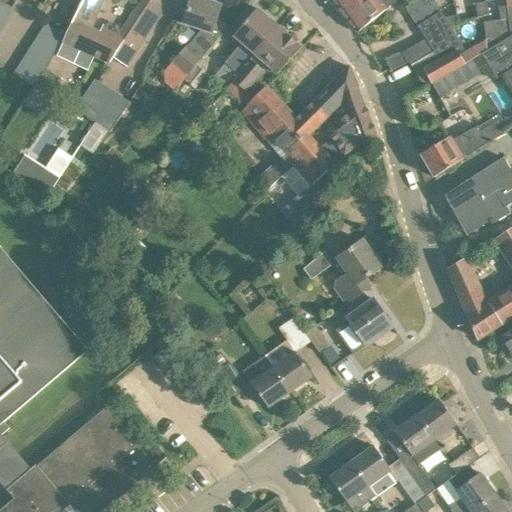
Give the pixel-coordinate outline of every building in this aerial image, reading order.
[(109,64),(113,59),(126,67),(154,26),(141,18),(152,0),(84,0),(65,38),(62,42),(109,64)] [(188,47),(187,46),(172,64),(171,64),(163,73),(164,83),(174,91),(186,77),(187,77),(230,26),(215,21),(220,6),(201,0),(190,0),(183,25),(201,31),(188,47)] [(332,0),(343,15),(361,0),(332,0)] [(359,33),(385,11),(398,0),(361,0),(343,15),(358,33),(359,33)] [(421,0),(418,2),(418,0),(405,9),(417,27),(438,61),(422,70),(423,70),(438,61),(456,51),(461,49),(449,28),(444,19),(432,0),(421,0)] [(484,23),(486,40),(487,52),(511,36),(511,0),(505,0),(506,7),(498,8),(500,21),(484,23)] [(0,15),(6,20),(13,10),(0,2),(0,15)] [(487,15),(485,5),(475,7),(477,18),(487,15)] [(214,76),(227,88),(278,28),(267,19),(267,16),(263,12),(260,13),(257,10),(233,37),(241,44),(214,76)] [(444,19),(449,28),(458,25),(456,17),(444,19)] [(65,38),(45,25),(39,35),(59,48),(62,42),(65,38)] [(267,67),(278,76),(302,49),(296,44),(296,41),(290,36),(287,36),(278,28),(227,88),(240,98),(267,67)] [(33,45),(52,58),(59,48),(39,35),(33,45)] [(496,79),(511,69),(511,36),(487,52),(482,56),(487,64),(496,79)] [(33,45),(26,55),(46,67),(52,58),(33,45)] [(456,51),(438,61),(423,70),(431,85),(449,74),(464,65),(459,56),(456,51)] [(390,71),(406,64),(400,53),(385,60),(390,71)] [(20,65),(39,77),(46,67),(26,55),(20,65)] [(477,70),(487,64),(482,56),(472,62),(477,70)] [(13,75),(22,80),(33,87),(39,77),(20,65),(13,75)] [(193,90),(207,74),(197,67),(184,83),(193,90)] [(348,68),(294,119),(264,89),(240,114),(265,144),(266,143),(280,159),(262,174),(272,186),(288,170),(288,171),(290,169),(285,163),(296,154),(292,149),(308,133),(315,126),(316,128),(339,105),(356,90),(356,91),(358,90),(348,68)] [(449,74),(431,85),(439,101),(458,89),(449,74)] [(75,110),(95,123),(114,94),(94,80),(75,110)] [(348,154),(375,135),(364,105),(358,90),(356,91),(356,90),(339,105),(344,118),(327,131),(331,139),(320,147),(308,133),(292,149),(296,154),(285,163),(290,169),(293,166),(311,187),(335,166),(333,163),(343,157),(348,154)] [(110,133),(130,103),(114,94),(95,123),(110,133)] [(219,114),(211,107),(196,122),(204,130),(219,114)] [(434,179),(486,144),(503,133),(496,122),(480,132),(477,127),(450,142),(446,135),(435,142),(437,146),(420,156),(434,179)] [(115,165),(123,155),(112,147),(105,157),(115,165)] [(60,178),(46,169),(25,155),(14,172),(49,195),(60,178)] [(511,175),(502,158),(444,197),(456,217),(466,237),(489,224),(491,227),(510,216),(505,206),(511,202),(511,175)] [(161,185),(153,177),(145,185),(153,193),(161,185)] [(328,212),(309,190),(281,215),(300,237),(328,212)] [(48,197),(41,204),(49,211),(56,204),(48,197)] [(84,225),(93,234),(101,225),(92,216),(84,225)] [(511,317),(511,228),(491,242),(511,272),(511,284),(486,301),(467,258),(448,269),(468,318),(468,319),(477,339),(477,340),(479,339),(478,339),(511,317)] [(141,255),(147,249),(135,237),(129,244),(141,255)] [(338,259),(339,259),(331,264),(340,277),(334,281),(333,290),(344,306),(344,307),(363,293),(370,288),(367,283),(368,278),(381,268),(362,242),(338,259)] [(0,483),(7,491),(31,470),(2,436),(9,429),(4,423),(88,352),(81,344),(94,333),(46,277),(33,288),(0,248),(0,483)] [(332,266),(323,254),(303,271),(310,281),(332,266)] [(374,300),(370,303),(363,293),(344,307),(344,306),(331,315),(340,329),(349,323),(365,347),(373,342),(371,340),(391,326),(392,328),(393,328),(374,300)] [(284,325),(292,337),(301,350),(311,343),(305,334),(294,318),(284,325)] [(318,354),(329,346),(315,327),(305,334),(311,343),(318,354)] [(511,330),(500,338),(511,357),(511,330)] [(161,352),(153,358),(165,372),(172,365),(161,352)] [(312,378),(295,353),(273,368),(290,393),(312,378)] [(219,368),(226,363),(220,355),(213,360),(219,368)] [(251,385),(250,384),(242,372),(234,361),(219,371),(230,386),(236,395),(251,385)] [(290,393),(273,368),(251,385),(268,409),(290,393)] [(221,405),(233,396),(236,395),(230,386),(215,396),(221,405)] [(416,416),(434,441),(456,425),(438,400),(416,416)] [(0,511),(104,511),(157,467),(157,466),(166,458),(153,442),(143,450),(106,406),(105,407),(106,409),(37,467),(36,466),(31,470),(7,491),(13,499),(0,510),(0,511)] [(440,450),(433,442),(434,441),(416,416),(394,432),(409,453),(399,461),(409,474),(426,498),(427,497),(436,491),(418,466),(440,450)] [(350,463),(368,488),(376,498),(395,485),(387,474),(391,472),(373,447),(350,463)] [(456,476),(469,467),(480,459),(472,449),(450,464),(451,465),(449,466),(456,476)] [(368,488),(350,463),(329,479),(347,503),(368,488)] [(448,482),(455,492),(461,499),(448,508),(450,511),(473,511),(496,496),(480,474),(476,476),(469,467),(456,476),(448,482)] [(399,481),(416,505),(418,504),(426,498),(409,474),(399,481)] [(473,511),(507,511),(496,496),(473,511)] [(427,497),(426,498),(418,504),(423,511),(427,511),(434,507),(427,497)]
